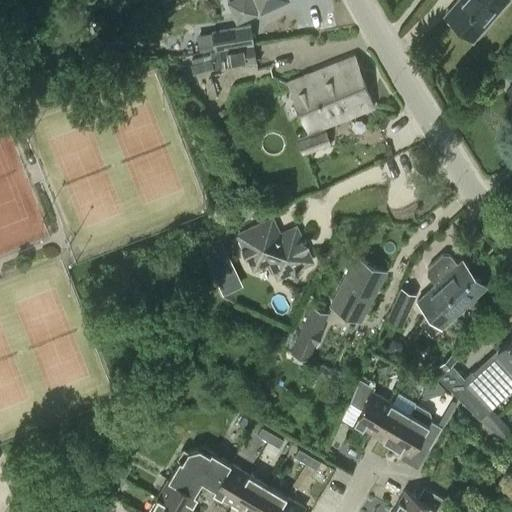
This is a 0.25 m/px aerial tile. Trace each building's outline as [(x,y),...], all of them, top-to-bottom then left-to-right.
[(281,0),(227,0),(237,19),(259,9),(259,10),(281,0)] [(456,0),(444,14),(472,38),(505,0),(456,0)] [(214,50),(219,49),(253,43),(249,24),(210,31),(214,50)] [(209,51),(210,58),(213,68),(222,67),(256,61),(253,43),(219,49),(214,50),(209,51)] [(319,127),(307,131),(307,134),(296,138),(302,154),(330,144),(322,125),(373,105),(354,55),(330,64),(336,78),(326,82),(332,97),(327,99),(326,97),(321,99),(321,112),(314,115),(319,127)] [(213,68),(210,58),(190,64),(192,74),(213,68)] [(287,81),(307,131),(319,127),(314,115),(321,112),(321,99),(326,97),(327,99),(332,97),(326,82),(336,78),(330,64),(287,81)] [(255,212),(250,201),(237,207),(239,213),(242,218),(255,212)] [(304,249),(306,245),(307,242),(300,238),(294,227),(284,232),(275,229),(271,219),(238,233),(244,245),(241,247),(245,257),(248,255),(254,267),(265,262),(294,274),(298,265),(309,260),(304,249)] [(212,269),(230,261),(219,239),(202,247),(212,269)] [(428,313),(473,272),(461,259),(457,262),(449,253),(442,253),(427,266),(427,273),(435,282),(416,300),(428,313)] [(356,257),(332,307),(359,320),(383,271),(356,257)] [(441,327),(486,286),(473,272),(428,313),(429,313),(419,322),(431,334),(440,326),(441,327)] [(416,294),(400,287),(386,319),(401,326),(416,294)] [(311,305),(299,331),(290,352),(308,360),(314,345),(316,346),(324,329),(322,328),(328,313),(311,305)] [(442,371),(438,375),(479,416),(481,418),(491,408),(511,388),(511,335),(497,350),(496,350),(499,353),(474,375),(470,370),(462,377),(451,364),(450,364),(442,371)] [(405,377),(416,383),(421,375),(410,369),(405,377)] [(372,430),(390,400),(373,390),(375,386),(359,377),(349,399),(361,406),(353,419),(372,430)] [(390,400),(372,430),(390,441),(408,411),(390,400)] [(418,440),(428,446),(440,425),(431,420),(431,419),(430,410),(415,402),(410,412),(408,411),(390,441),(410,453),(418,440)] [(509,429),(493,411),(485,419),(501,436),(509,429)] [(249,429),(253,422),(243,415),(238,423),(249,429)] [(268,440),(272,433),(261,426),(257,434),(268,440)] [(283,439),(272,433),(268,440),(278,446),(283,439)] [(178,456),(165,477),(194,494),(197,490),(209,487),(213,489),(231,460),(210,447),(207,451),(198,445),(192,446),(187,448),(180,458),(178,456)] [(305,462),(309,454),(298,448),(294,456),(305,462)] [(320,461),(309,454),(305,462),(316,468),(320,461)] [(231,460),(213,489),(232,500),(249,471),(231,460)] [(123,462),(116,473),(123,477),(130,467),(123,462)] [(249,471),(232,500),(250,511),(268,482),(249,471)] [(116,473),(109,484),(117,488),(123,477),(116,473)] [(165,477),(154,496),(181,511),(183,511),(194,494),(165,477)] [(268,482),(250,511),(251,511),(274,511),(286,493),(268,482)] [(437,508),(443,498),(444,497),(423,485),(417,495),(404,488),(393,507),(401,511),(429,511),(434,505),(437,508)] [(286,493),(274,511),(298,511),(303,504),(286,493)] [(181,511),(154,496),(144,511),(181,511)] [(105,502),(98,511),(108,511),(112,506),(105,502)]
